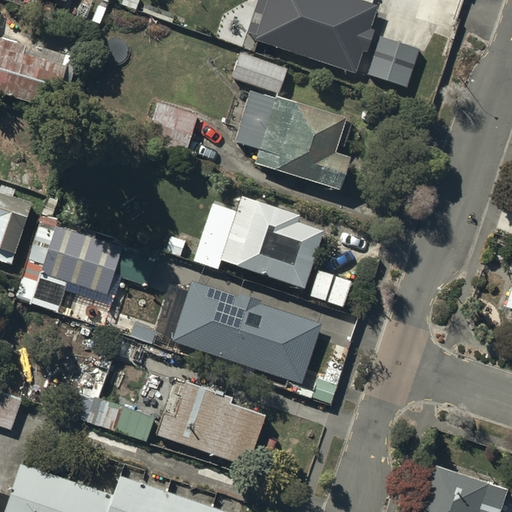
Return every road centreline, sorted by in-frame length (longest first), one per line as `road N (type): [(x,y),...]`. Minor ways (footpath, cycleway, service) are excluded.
road 1 (residential): [(511,54),(413,362)]
road 2 (residential): [(413,362),(360,511)]
